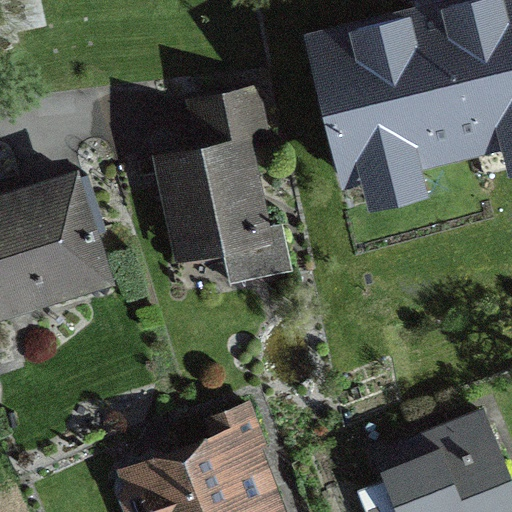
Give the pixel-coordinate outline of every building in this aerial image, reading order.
[(511,0),(508,0),(313,49),(349,193),(371,187),(379,218),(426,206),(418,174),(506,152),(511,173),(511,0)] [(202,162),(160,171),(182,273),(229,263),(235,290),(293,277),(283,233),(269,236),(252,153),(272,149),(261,100),(192,114),(202,162)] [(77,176),(0,200),(0,322),(112,287),(77,176)] [(133,511),(284,511),(249,416),(209,431),(215,449),(123,482),(133,511)] [(511,511),(511,494),(483,418),(381,457),(402,511),(511,511)]
